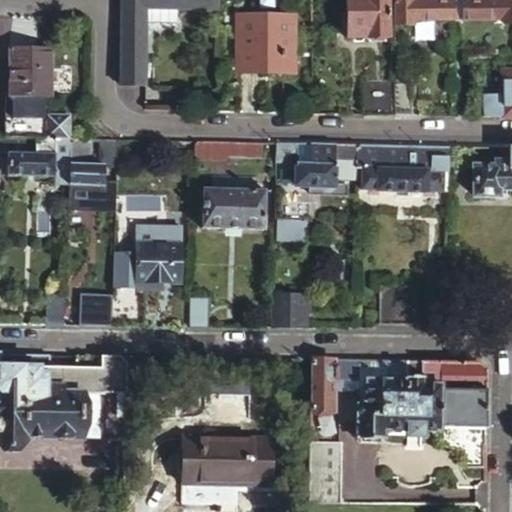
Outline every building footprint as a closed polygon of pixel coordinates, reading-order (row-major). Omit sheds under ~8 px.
[(119,0),(120,6),(142,7),(210,8),(210,0),(119,0)] [(386,35),(385,0),(345,0),(346,36),(386,35)] [(453,0),(394,0),(395,25),(411,25),(412,21),(454,21),(453,0)] [(511,0),(453,0),(454,21),(502,22),(503,24),(511,24),(511,0)] [(142,7),(120,6),(119,46),(141,47),(142,7)] [(290,69),(290,17),(237,16),(237,69),(290,69)] [(118,83),(141,84),(142,47),(141,47),(119,46),(118,83)] [(12,94),(47,95),(49,52),(13,49),(12,94)] [(501,118),(511,117),(511,71),(502,71),(501,118)] [(394,83),(394,81),(362,80),(362,114),(394,115),(394,83)] [(394,83),(394,115),(409,115),(411,84),(394,83)] [(70,115),(46,113),(45,137),(68,137),(70,115)] [(68,137),(45,137),(35,137),(34,149),(7,149),(7,170),(53,171),(53,184),(69,184),(69,155),(70,137),(68,137)] [(88,156),(88,138),(70,137),(69,155),(69,184),(103,185),(103,163),(97,163),(97,157),(88,156)] [(116,149),(117,138),(98,138),(98,148),(116,149)] [(265,141),(192,140),(192,160),(234,160),(234,156),(264,157),(265,141)] [(290,142),(276,141),(275,163),(290,163),(290,142)] [(355,160),(355,143),(290,142),(290,163),(297,164),(297,186),(311,187),(311,195),(334,196),(334,195),(348,196),(348,183),(335,183),(336,160),(355,160)] [(447,145),(355,143),(355,160),(355,171),(362,172),(362,191),(376,192),(376,195),(426,197),(426,193),(441,193),(441,171),(446,171),(446,166),(447,145)] [(511,146),(506,146),(506,161),(493,161),(493,167),(474,167),(473,195),(496,195),(497,191),(511,191),(511,146)] [(446,166),(446,171),(446,203),(467,203),(467,188),(464,188),(464,167),(446,166)] [(264,246),(263,187),(204,186),(204,247),(264,246)] [(182,285),(183,227),(140,226),(139,291),(166,291),(166,285),(182,285)] [(272,291),(272,329),(308,330),(309,292),(272,291)] [(47,292),(46,325),(63,326),(65,294),(47,292)] [(412,325),(412,293),(379,293),(379,324),(412,325)] [(114,295),(114,326),(129,327),(131,296),(114,295)] [(191,298),(191,328),(208,328),(209,299),(191,298)] [(444,304),(443,332),(464,332),(464,305),(444,304)] [(48,356),(0,355),(0,369),(48,371),(48,356)] [(100,388),(128,390),(129,365),(122,357),(102,357),(102,372),(92,372),(48,371),(0,369),(0,439),(16,439),(26,434),(26,429),(99,431),(100,388)] [(102,372),(102,357),(93,357),(92,372),(102,372)] [(335,362),(310,361),(309,412),(334,413),(335,399),(335,362)] [(358,362),(335,362),(335,399),(355,399),(355,407),(368,407),(369,382),(407,382),(407,363),(374,362),(358,362)] [(309,412),(307,502),(342,503),(343,428),(355,429),(355,441),(381,441),(381,431),(437,432),(437,426),(484,427),(486,365),(478,364),(407,363),(407,382),(369,382),(368,407),(355,407),(355,399),(335,399),(334,413),(309,412)] [(127,430),(128,390),(100,388),(99,431),(127,430)] [(273,444),(184,443),(184,484),(273,485),(273,444)]
